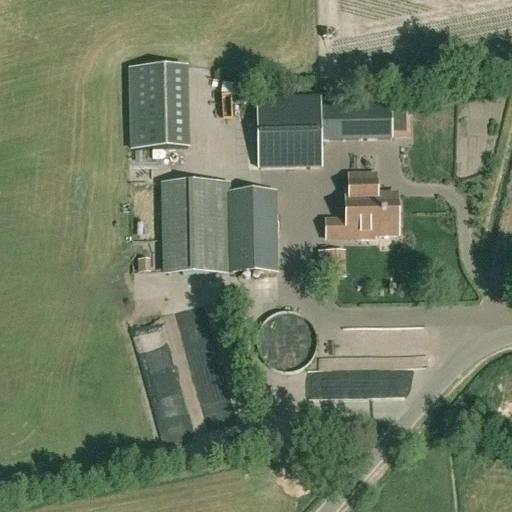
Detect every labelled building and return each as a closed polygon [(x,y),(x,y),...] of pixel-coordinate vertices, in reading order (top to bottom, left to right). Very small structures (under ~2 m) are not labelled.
[(129,73),(131,152),(188,151),(186,72),(129,73)] [(319,102),(258,103),(259,173),(320,172),(319,102)] [(342,109),(342,142),(391,141),(390,108),(342,109)] [(396,198),(376,199),(375,179),(349,179),(349,195),(345,195),(346,223),(326,224),(326,243),(374,242),(374,239),(397,238),(396,198)] [(275,195),(228,196),(228,186),(164,188),(166,277),(277,275),(275,195)] [(334,256),(317,256),(317,283),(334,283),(334,256)] [(138,275),(147,275),(147,262),(137,262),(138,275)] [(261,319),(260,358),(304,359),(305,320),(261,319)]
